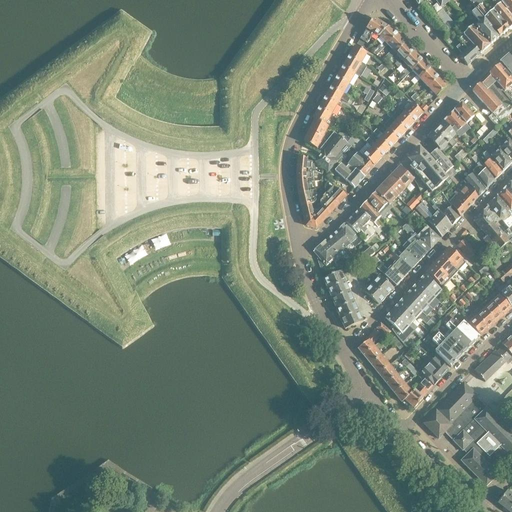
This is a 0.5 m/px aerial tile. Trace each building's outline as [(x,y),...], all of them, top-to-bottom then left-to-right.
[(482,5),(477,0),(467,0),(473,6),(499,38),(509,30),(509,29),(493,11),(488,15),(480,6),(482,5)] [(511,17),(497,0),(491,0),(496,6),(492,10),(493,11),(509,29),(511,26),(511,17)] [(511,0),(497,0),(511,17),(511,0)] [(422,14),(430,7),(426,2),(417,8),(422,14)] [(473,6),(472,7),(468,10),(471,13),(479,22),(473,27),(490,45),(499,38),(473,6)] [(427,20),(435,13),(430,7),(422,14),(427,20)] [(448,29),(452,26),(454,24),(442,9),(436,14),(439,19),(444,24),(448,29)] [(435,13),(427,20),(431,25),(439,19),(436,14),(435,13)] [(387,28),(373,19),(360,38),(367,43),(373,34),(378,38),(379,37),(378,37),(387,28)] [(436,31),(444,24),(439,19),(431,25),(436,31)] [(444,24),(436,31),(441,37),(449,30),(448,29),(444,24)] [(378,37),(379,37),(383,42),(374,51),(377,55),(387,45),(397,35),(389,26),(387,28),(378,37)] [(472,45),(480,54),(490,45),(473,27),(471,28),(463,35),(457,40),(460,43),(466,50),(472,45)] [(387,45),(391,50),(395,54),(405,43),(397,35),(387,45)] [(111,81),(91,44),(87,36),(86,36),(85,36),(84,36),(83,37),(82,38),(85,47),(82,50),(80,42),(79,42),(78,41),(77,42),(76,42),(75,42),(75,43),(74,44),(78,53),(75,55),(72,48),(71,47),(70,47),(69,47),(68,48),(67,49),(67,50),(70,59),(67,61),(64,53),(63,53),(62,53),(61,53),(60,53),(60,54),(59,54),(59,55),(59,56),(62,65),(59,67),(56,59),(55,59),(54,59),(53,59),(52,59),(52,60),(51,60),(51,61),(51,62),(54,71),(51,73),(48,64),(0,99),(0,103),(45,71),(50,78),(90,49),(108,82),(107,85),(105,83),(102,89),(111,93),(112,92),(115,93),(115,94),(116,91),(113,90),(115,86),(117,87),(118,87),(119,85),(118,85),(118,84),(117,84),(136,49),(139,51),(140,51),(140,49),(134,46),(115,83),(114,82),(113,82),(111,81)] [(413,52),(405,43),(395,54),(403,62),(413,52)] [(472,62),(480,54),(472,45),(466,50),(460,43),(456,48),(461,54),(459,57),(467,66),(472,62)] [(361,64),(367,54),(354,46),(348,57),(361,64)] [(391,50),(381,60),(385,63),(395,54),(391,50)] [(401,80),(411,71),(422,61),(413,52),(403,62),(408,68),(398,77),(401,80)] [(511,54),(511,53),(500,62),(511,75),(511,54)] [(355,75),(361,64),(348,57),(342,67),(355,75)] [(420,79),(430,70),(422,61),(411,71),(416,76),(411,82),(414,85),(420,79)] [(220,116),(226,116),(226,115),(263,116),(265,116),(268,116),(269,116),(274,116),(277,116),(277,114),(277,112),(274,112),(274,111),(269,111),(269,112),(268,112),(268,111),(263,111),(228,111),(227,111),(227,108),(230,108),(230,103),(230,102),(227,102),(227,98),(230,98),(230,93),(227,93),(227,88),(230,88),(230,83),(227,83),(227,79),(231,79),(233,75),(230,73),(232,70),(235,72),(236,69),(230,66),(229,66),(228,66),(227,67),(226,68),(226,69),(226,70),(226,71),(225,74),(224,74),(223,74),(222,74),(222,75),(221,76),(221,77),(221,78),(221,79),(221,111),(219,111),(219,112),(217,112),(218,115),(220,115),(220,116)] [(511,81),(499,66),(489,74),(472,92),(474,94),(478,99),(492,114),(488,118),(496,127),(504,120),(509,116),(509,115),(509,116),(511,113),(511,81)] [(337,77),(349,85),(355,75),(342,67),(337,77)] [(430,70),(420,79),(428,88),(438,78),(430,70)] [(331,87),(344,95),(349,85),(337,77),(331,87)] [(447,87),(438,78),(428,88),(436,97),(447,87)] [(378,90),(383,95),(388,90),(383,85),(378,90)] [(348,103),(349,100),(350,99),(344,95),(331,87),(324,98),(337,105),(337,106),(341,99),(348,103)] [(364,94),(371,98),(374,93),(368,89),(366,92),(366,91),(364,94)] [(371,98),(364,94),(362,93),(360,97),(364,100),(364,101),(368,103),(371,98)] [(332,116),(337,106),(337,105),(324,98),(318,108),(332,116)] [(399,109),(414,122),(422,113),(408,100),(400,109),(399,109)] [(461,103),(454,111),(466,124),(474,117),(461,103)] [(357,112),(361,115),(365,108),(358,104),(355,109),(358,111),(357,112)] [(314,120),(326,126),(332,116),(318,108),(312,119),(314,120)] [(399,109),(391,117),(406,131),(414,122),(399,109)] [(365,111),(362,117),(367,120),(370,115),(365,111)] [(445,120),(443,122),(455,136),(456,135),(457,136),(457,135),(460,137),(470,129),(466,124),(454,111),(445,120)] [(406,131),(391,117),(383,126),(387,130),(398,140),(406,131)] [(309,131),(323,138),(328,127),(326,126),(314,120),(309,131)] [(453,140),(457,136),(456,135),(455,136),(443,122),(435,130),(452,148),(457,144),(453,140)] [(488,135),(491,139),(497,133),(493,129),(488,135)] [(379,139),(389,149),(398,140),(387,130),(382,135),(377,130),(374,134),(379,139)] [(444,156),(445,156),(448,153),(452,148),(435,130),(427,138),(438,148),(444,156)] [(317,150),(323,138),(309,131),(303,142),(317,150)] [(323,152),(337,135),(334,132),(319,150),(323,152)] [(339,133),(337,135),(347,143),(351,139),(344,133),(339,133)] [(337,135),(323,152),(314,162),(328,173),(349,145),(347,143),(337,135)] [(486,144),(491,139),(488,135),(482,140),(486,144)] [(371,147),(381,157),(389,149),(379,139),(374,144),(371,147)] [(499,148),(511,163),(511,162),(511,143),(508,139),(499,148)] [(374,166),(381,157),(371,147),(367,144),(359,153),(374,166)] [(434,190),(448,178),(444,175),(428,156),(419,147),(407,159),(413,164),(409,167),(415,173),(432,193),(434,190)] [(490,157),(503,172),(511,163),(499,148),(490,157)] [(444,175),(445,174),(451,169),(436,150),(428,156),(444,175)] [(457,154),(462,159),(467,154),(462,150),(457,154)] [(484,168),(494,180),(503,172),(490,157),(485,151),(481,155),(487,161),(483,165),(474,155),(471,158),(478,166),(482,170),(484,168)] [(363,176),(364,177),(365,177),(364,176),(374,166),(358,153),(348,164),(363,176)] [(313,171),(314,171),(314,166),(312,166),(312,164),(312,163),(308,162),(308,159),(298,157),(297,169),(297,170),(300,170),(313,171)] [(363,176),(348,164),(345,168),(341,164),(334,171),(354,189),(364,177),(363,176)] [(486,189),(494,180),(484,168),(482,170),(478,166),(472,172),(486,189)] [(392,175),(406,189),(414,180),(400,167),(392,175)] [(298,182),(314,181),(313,171),(300,170),(297,170),(296,182),(298,182)] [(466,184),(478,198),(485,190),(473,177),(471,174),(463,181),(466,184)] [(397,197),(406,189),(392,175),(383,184),(397,197)] [(448,178),(434,190),(437,194),(441,192),(446,188),(452,183),(448,178)] [(300,194),(316,192),(315,191),(314,183),(314,181),(298,182),(296,182),(298,191),(298,194),(300,194)] [(389,206),(397,197),(383,184),(375,192),(389,206)] [(470,206),(478,198),(466,184),(459,191),(457,190),(454,193),(456,195),(448,202),(452,207),(452,206),(460,218),(470,206)] [(326,194),(338,205),(346,197),(333,186),(326,194)] [(446,188),(441,192),(445,198),(450,193),(446,188)] [(511,198),(504,189),(496,196),(510,211),(511,209),(511,198)] [(300,194),(298,194),(301,206),(311,204),(314,203),(316,201),(315,197),(317,197),(316,194),(316,192),(300,194)] [(375,192),(367,201),(381,217),(382,218),(392,208),(389,206),(375,192)] [(414,198),(418,202),(423,197),(419,193),(414,198)] [(323,208),(330,214),(338,205),(326,194),(325,195),(323,198),(320,202),(320,205),(323,208)] [(508,230),(509,229),(503,222),(511,213),(510,211),(496,196),(488,205),(488,206),(482,212),(506,240),(511,234),(508,230)] [(418,202),(414,198),(414,197),(408,203),(413,207),(418,202)] [(443,215),(451,226),(460,218),(452,206),(452,207),(446,211),(434,198),(431,201),(443,215)] [(359,209),(374,224),(378,228),(381,225),(377,220),(381,217),(367,201),(359,209)] [(443,215),(431,201),(427,205),(434,212),(437,209),(438,210),(432,217),(421,204),(415,209),(427,222),(427,223),(428,223),(441,237),(451,226),(443,215)] [(311,227),(315,211),(312,211),(311,204),(301,206),(306,226),(311,227)] [(315,211),(311,227),(316,228),(330,214),(323,208),(318,212),(315,211)] [(378,228),(374,224),(359,209),(352,216),(370,233),(372,235),(375,232),(378,235),(381,232),(378,228)] [(504,246),(508,242),(506,240),(482,212),(474,221),(486,236),(482,240),(494,254),(504,246)] [(370,233),(352,216),(346,223),(357,234),(360,231),(365,236),(367,234),(368,235),(362,240),(364,242),(372,235),(370,233)] [(338,230),(354,248),(361,242),(345,224),(338,230)] [(415,234),(414,234),(405,224),(401,228),(406,233),(405,233),(407,235),(406,236),(406,239),(408,241),(403,247),(406,250),(418,262),(422,258),(430,250),(417,237),(415,234)] [(415,234),(417,237),(430,250),(439,240),(428,229),(429,228),(424,224),(415,234)] [(332,235),(347,252),(348,253),(348,254),(354,248),(338,230),(332,235)] [(339,255),(341,258),(347,252),(332,235),(325,241),(338,255),(339,255)] [(464,239),(457,246),(470,260),(471,259),(473,260),(477,256),(476,254),(477,253),(464,239)] [(259,241),(226,241),(220,241),(218,241),(218,245),(220,245),(224,245),(224,246),(223,246),(223,277),(221,279),(220,279),(220,280),(220,281),(220,282),(221,283),(222,283),(223,284),(224,284),(227,287),(226,287),(226,288),(226,289),(226,290),(227,291),(228,291),(229,291),(230,291),(235,287),(232,283),(230,284),(228,281),(229,279),(229,273),(227,273),(227,270),(229,270),(229,262),(227,262),(227,258),(229,258),(229,249),(227,249),(227,246),(226,246),(226,245),(227,245),(259,245),(263,245),(265,245),(270,245),(273,245),(273,243),(273,241),(270,241),(265,241),(263,241),(259,241)] [(319,246),(335,263),(341,258),(339,255),(338,255),(325,241),(319,246)] [(370,248),(374,254),(380,249),(375,244),(370,248)] [(389,249),(386,245),(381,250),(384,254),(389,249)] [(337,265),(335,263),(319,246),(312,252),(317,257),(323,264),(325,266),(329,263),(333,268),(337,265)] [(366,261),(374,254),(370,248),(361,255),(366,261)] [(418,262),(406,250),(402,254),(397,248),(392,253),(411,270),(418,262)] [(458,271),(461,268),(466,263),(449,248),(442,256),(458,271)] [(51,289),(0,250),(0,255),(54,297),(57,288),(60,290),(57,299),(57,300),(58,301),(59,302),(60,302),(61,302),(62,301),(65,293),(68,295),(64,305),(65,306),(65,307),(66,307),(67,307),(68,308),(68,307),(69,307),(72,299),(75,301),(72,310),(72,311),(72,312),(73,312),(73,313),(74,313),(75,313),(76,313),(77,312),(80,305),(83,307),(79,316),(79,317),(80,317),(80,318),(81,318),(82,319),(83,319),(84,318),(87,310),(90,312),(87,321),(87,322),(87,323),(88,324),(89,324),(90,324),(91,324),(92,324),(95,315),(115,279),(116,279),(118,278),(137,313),(142,310),(143,309),(142,306),(141,307),(138,308),(120,275),(121,275),(122,274),(120,270),(119,271),(117,272),(116,270),(115,268),(118,266),(118,267),(117,264),(116,264),(117,265),(114,266),(113,264),(103,269),(106,275),(111,273),(112,275),(93,309),(56,282),(51,289)] [(403,278),(411,270),(392,253),(389,256),(395,262),(391,266),(403,278)] [(450,280),(454,276),(458,271),(442,256),(434,264),(448,277),(450,280)] [(476,269),(482,276),(490,269),(483,262),(476,269)] [(378,274),(368,263),(364,266),(369,271),(368,272),(373,277),(378,274)] [(511,263),(497,277),(503,283),(511,274),(511,263)] [(403,278),(391,266),(387,270),(381,264),(377,269),(395,286),(403,278)] [(434,264),(427,273),(428,274),(440,285),(440,286),(443,288),(450,280),(448,277),(434,264)] [(327,289),(345,282),(340,271),(323,279),(327,289)] [(393,289),(392,288),(379,276),(371,284),(385,297),(393,289)] [(439,302),(441,305),(444,301),(438,295),(442,292),(424,276),(417,283),(439,302)] [(331,299),(349,292),(345,282),(327,289),(331,299)] [(417,283),(411,290),(432,309),(439,302),(417,283)] [(385,297),(371,284),(364,292),(378,305),(385,297)] [(498,292),(511,309),(511,308),(511,291),(509,288),(507,286),(504,285),(497,290),(498,292)] [(411,290),(404,297),(425,316),(432,309),(411,290)] [(336,310),(353,302),(349,292),(331,299),(336,310)] [(488,300),(490,303),(503,316),(509,311),(511,309),(498,292),(497,294),(496,293),(494,294),(492,296),(488,300)] [(404,297),(398,304),(415,320),(418,317),(426,324),(431,328),(434,324),(404,297)] [(480,307),(496,323),(503,316),(488,300),(480,307)] [(340,319),(358,312),(353,302),(336,310),(340,319)] [(392,311),(414,332),(421,339),(425,335),(420,331),(412,323),(415,320),(398,304),(392,311)] [(472,313),(488,330),(496,323),(480,307),(473,313),(472,313)] [(385,319),(383,320),(388,326),(392,330),(397,337),(403,344),(410,336),(414,332),(392,311),(385,319)] [(358,312),(340,319),(345,330),(362,322),(358,312)] [(480,337),(488,330),(472,313),(465,321),(480,337)] [(459,327),(452,320),(447,315),(444,318),(472,345),(479,338),(463,323),(459,327)] [(465,353),(472,346),(472,345),(444,318),(441,322),(445,326),(442,330),(446,333),(465,353)] [(363,355),(374,346),(373,344),(380,335),(384,339),(386,337),(388,336),(390,332),(380,323),(376,328),(377,328),(375,330),(366,340),(367,342),(358,349),(363,355)] [(430,333),(427,336),(432,341),(439,348),(435,352),(451,367),(458,360),(435,337),(430,333)] [(435,337),(458,360),(465,353),(446,333),(442,337),(443,339),(438,334),(435,337)] [(511,343),(508,340),(502,345),(503,347),(511,356),(511,343)] [(371,365),(382,356),(374,346),(363,355),(371,365)] [(508,365),(511,360),(511,356),(503,347),(497,353),(495,352),(474,371),(485,382),(493,376),(506,363),(508,365)] [(408,351),(404,355),(408,360),(413,356),(408,351)] [(378,374),(390,365),(382,356),(371,365),(378,374)] [(425,361),(428,365),(441,378),(443,376),(448,370),(435,357),(432,361),(428,357),(425,361)] [(406,368),(409,364),(404,359),(401,363),(406,368)] [(409,364),(406,368),(410,371),(409,372),(414,376),(418,373),(409,364)] [(386,384),(397,375),(390,365),(378,374),(386,384)] [(434,386),(441,378),(428,365),(421,373),(426,378),(434,386)] [(421,373),(418,376),(418,377),(422,381),(423,382),(426,378),(421,373)] [(394,393),(405,384),(397,375),(386,384),(394,393)] [(434,386),(426,378),(423,382),(421,384),(419,383),(412,392),(411,395),(402,402),(402,403),(407,408),(410,405),(414,408),(434,386)] [(511,433),(486,407),(485,409),(475,399),(477,397),(463,383),(423,424),(438,439),(444,433),(449,437),(450,436),(453,440),(452,441),(463,452),(465,449),(469,453),(460,461),(472,474),(486,487),(499,474),(494,469),(508,455),(511,459),(511,433)] [(411,395),(412,392),(405,384),(394,393),(394,394),(401,403),(402,402),(411,395)] [(511,506),(511,494),(509,492),(507,491),(498,503),(508,511),(511,506)]
